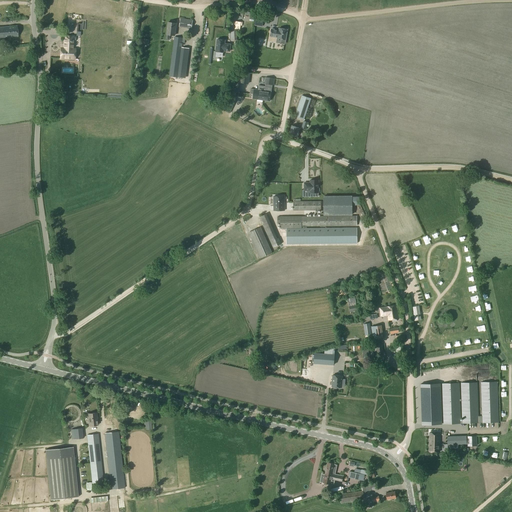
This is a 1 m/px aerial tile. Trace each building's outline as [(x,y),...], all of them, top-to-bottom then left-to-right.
[(180,19),(179,27),(191,29),(193,21),(180,19)] [(168,22),(166,35),(175,36),(176,23),(175,23),(175,22),(174,21),(172,21),(172,22),(172,23),(168,22)] [(236,21),(235,29),(240,30),(241,26),(242,26),(243,22),(236,21)] [(17,26),(0,27),(0,37),(18,36),(17,26)] [(271,29),(270,36),(277,37),(277,38),(285,39),(287,29),(279,28),(278,30),(271,29)] [(61,48),(60,59),(74,59),(75,54),(75,52),(75,49),(73,49),(73,36),(64,36),(63,48),(61,48)] [(174,37),(169,77),(177,78),(181,47),(181,46),(182,38),(174,37)] [(217,39),(215,51),(224,52),(224,51),(230,52),(231,43),(225,43),(225,40),(217,39)] [(241,77),(240,82),(248,84),(250,73),(242,71),(241,76),(241,77)] [(241,77),(241,76),(237,76),(232,83),(231,91),(239,93),(240,82),(241,77)] [(250,91),(250,94),(253,94),(254,95),(253,98),(256,99),(263,100),(269,101),(270,100),(271,91),(271,87),(272,87),(272,85),(273,85),(274,78),(266,77),(265,84),(265,86),(264,91),(258,90),(257,90),(250,89),(250,91)] [(302,95),(295,116),(304,119),(311,98),(302,95)] [(228,98),(223,109),(227,111),(230,113),(231,109),(232,109),(236,102),(228,98)] [(292,126),(289,135),(297,138),(301,129),(292,126)] [(308,183),(304,183),(304,190),(310,190),(310,193),(319,193),(319,192),(320,191),(319,189),(319,188),(319,180),(310,180),(310,183),(308,183)] [(284,196),(274,196),(274,210),(285,210),(284,196)] [(349,197),(324,197),(324,215),(349,215),(349,197)] [(301,216),(278,217),(278,223),(281,223),(281,228),(302,228),(302,226),(303,226),(307,226),(357,225),(357,215),(318,216),(318,210),(321,210),(321,201),(293,201),(293,210),(316,210),(316,216),(301,216)] [(268,213),(259,217),(273,247),(281,244),(268,213)] [(303,228),(287,229),(287,244),(357,244),(357,228),(307,228),(307,226),(303,226),(303,228)] [(261,227),(248,232),(260,258),(272,253),(261,227)] [(386,307),(376,308),(377,313),(381,313),(381,316),(388,315),(388,317),(389,320),(392,320),(392,322),(397,321),(396,319),(399,318),(397,305),(390,306),(386,307)] [(370,323),(363,324),(365,335),(372,334),(371,328),(370,323)] [(381,325),(371,327),(373,339),(383,337),(381,325)] [(334,365),(334,355),(314,353),(314,363),(334,365)] [(333,375),(332,387),(342,387),(344,388),(345,382),(342,381),(342,380),(343,376),(333,375)] [(477,382),(461,383),(462,423),(499,422),(497,382),(481,382),(482,415),(478,415),(477,382)] [(459,383),(442,383),(443,424),(460,423),(459,383)] [(441,424),(440,394),(440,389),(440,384),(420,384),(421,397),(422,425),(441,424)] [(96,412),(87,413),(89,426),(98,425),(96,412)] [(146,427),(146,430),(152,429),(151,421),(144,422),(144,427),(146,427)] [(82,428),(71,429),(72,439),(83,438),(82,428)] [(119,431),(104,433),(110,481),(124,480),(119,431)] [(429,433),(429,451),(440,452),(440,433),(429,433)] [(88,435),(88,439),(93,483),(104,482),(98,434),(88,435)] [(467,436),(448,436),(448,447),(452,446),(452,445),(467,444),(467,436)] [(477,436),(468,436),(468,446),(477,445),(477,436)] [(78,497),(73,447),(46,450),(51,500),(78,497)] [(321,474),(319,482),(322,482),(325,483),(330,484),(331,483),(334,484),(334,483),(335,480),(342,481),(343,476),(341,475),(336,474),(335,474),(336,471),(333,470),(334,464),(328,462),(325,475),(324,474),(321,474)] [(350,472),(349,478),(363,481),(364,474),(361,474),(354,473),(350,472)] [(124,480),(110,481),(111,489),(125,488),(124,480)] [(354,492),(339,495),(341,503),(364,499),(363,493),(366,492),(366,491),(371,491),(371,490),(371,489),(370,484),(364,485),(364,486),(362,486),(362,487),(362,490),(354,492)]
